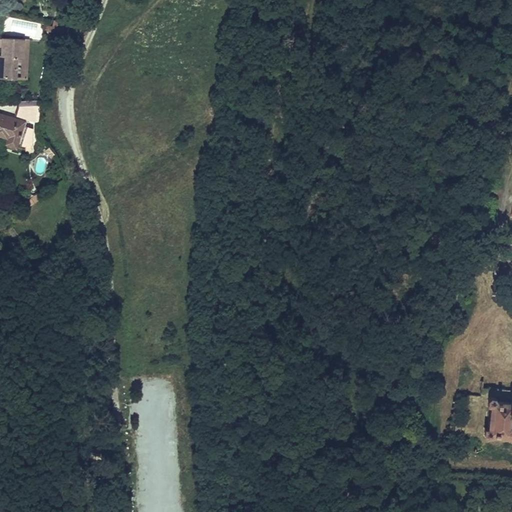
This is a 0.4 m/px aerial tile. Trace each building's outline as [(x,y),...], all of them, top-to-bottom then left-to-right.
[(26,31),(27,22),(8,21),(7,30),(26,31)] [(32,39),(41,39),(42,23),(33,22),(32,39)] [(69,29),(46,24),(45,31),(68,35),(69,29)] [(2,55),(2,59),(0,58),(0,76),(15,77),(16,57),(22,57),(23,40),(3,38),(2,55)] [(16,116),(33,122),(36,105),(20,105),(16,116)] [(0,135),(7,137),(5,144),(16,147),(17,143),(20,133),(22,126),(23,123),(0,115),(0,135)] [(32,129),(22,126),(20,133),(17,143),(24,145),(32,146),(32,129)] [(25,204),(28,208),(41,198),(38,195),(25,204)] [(486,432),(511,434),(511,396),(490,394),(486,432)]
